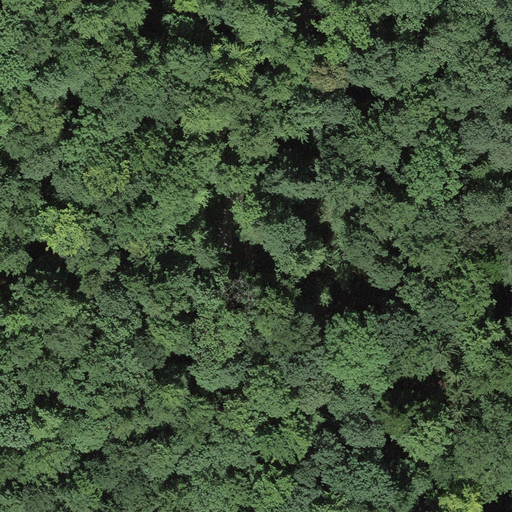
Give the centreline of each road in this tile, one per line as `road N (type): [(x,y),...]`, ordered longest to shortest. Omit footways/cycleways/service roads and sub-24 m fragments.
road 1 (track): [(182,511),(223,220),(311,0)]
road 2 (track): [(124,0),(50,131),(0,248)]
